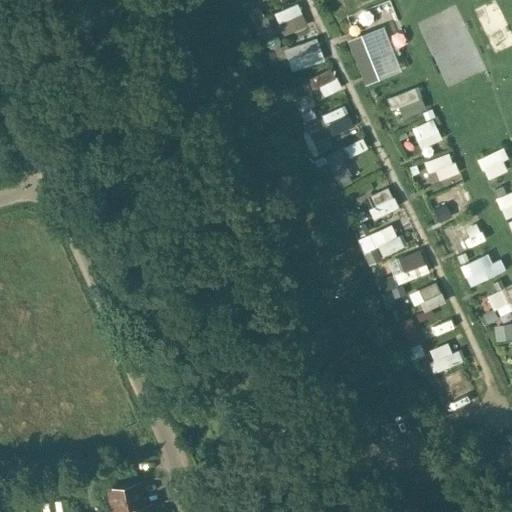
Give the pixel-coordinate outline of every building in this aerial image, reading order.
[(303,0),(279,11),(289,33),(313,23),(303,0)] [(249,13),(262,41),(278,33),(265,5),(249,13)] [(353,38),(348,40),(368,85),(378,79),(360,35),(353,38)] [(288,47),(296,71),(330,59),(322,36),(288,47)] [(336,66),(292,85),(299,100),(342,81),(336,66)] [(390,95),(394,107),(426,95),(422,84),(390,95)] [(400,116),(430,104),(427,97),(397,108),(400,116)] [(350,102),(325,113),(335,134),(359,123),(350,102)] [(438,115),(415,126),(424,146),(447,136),(438,115)] [(343,173),(332,178),(337,189),(383,169),(373,145),(338,161),(343,173)] [(491,178),(511,168),(511,159),(505,145),(481,156),(491,178)] [(455,149),(427,158),(431,171),(439,169),(442,178),(462,171),(455,149)] [(468,180),(456,186),(465,204),(477,199),(468,180)] [(374,206),(376,215),(402,207),(396,185),(376,190),(380,205),(374,206)] [(442,218),(457,213),(453,201),(438,206),(442,218)] [(472,218),(449,228),(457,246),(480,236),(472,218)] [(373,260),(409,245),(399,220),(363,235),(373,260)] [(465,262),(473,283),(504,272),(496,251),(465,262)] [(422,310),(449,298),(440,278),(413,290),(422,310)] [(511,283),(490,293),(496,308),(511,300),(511,283)] [(401,320),(412,344),(426,338),(415,314),(401,320)] [(457,316),(436,323),(439,332),(460,325),(457,316)] [(499,337),(511,336),(511,321),(498,323),(499,337)] [(435,369),(469,361),(465,342),(435,348),(437,358),(433,359),(435,369)] [(451,410),(479,399),(475,390),(448,401),(451,410)] [(137,482),(107,489),(112,511),(119,511),(142,506),(137,482)] [(52,499),(52,511),(73,511),(73,499),(52,499)]
